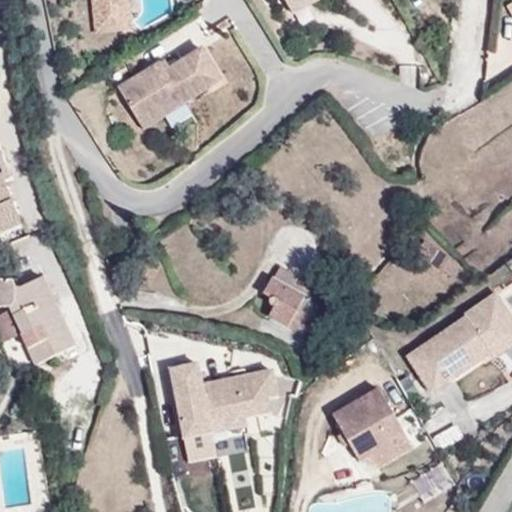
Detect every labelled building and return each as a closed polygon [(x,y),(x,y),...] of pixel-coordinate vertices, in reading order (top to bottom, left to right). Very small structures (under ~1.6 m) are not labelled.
[(125,0),(98,0),(103,29),(129,23),(125,0)] [(125,0),(129,23),(137,22),(133,0),(125,0)] [(314,0),(289,0),(287,1),(293,12),(314,0)] [(183,95),(187,103),(223,78),(204,47),(167,70),(162,62),(120,88),(140,121),(183,95)] [(145,129),(187,103),(183,95),(140,121),(145,129)] [(452,277),(460,265),(427,241),(418,254),(452,277)] [(272,279),(287,288),(294,276),(278,268),(272,279)] [(77,344),(72,334),(62,312),(46,277),(18,289),(14,280),(0,278),(0,306),(11,307),(38,364),(77,344)] [(287,288),(272,279),(264,294),(270,298),(269,303),(270,306),(276,308),(271,317),(304,334),(312,319),(298,311),(305,297),(287,288)] [(476,353),(480,359),(489,353),(492,357),(511,343),(511,319),(494,294),(489,297),(503,319),(500,320),(509,333),(486,349),(485,347),(476,353)] [(464,317),(405,357),(429,392),(451,377),(452,378),(480,359),(476,353),(485,347),(486,349),(509,333),(500,320),(503,319),(489,297),(463,315),(464,317)] [(62,312),(72,334),(81,329),(71,307),(62,312)] [(194,372),(169,376),(178,443),(204,439),(203,431),(239,426),(263,422),(261,408),(272,407),(268,383),(198,394),(194,372)] [(398,382),(409,401),(419,395),(408,377),(398,382)] [(405,435),(378,389),(333,416),(360,462),(371,455),(405,435)] [(203,431),(204,439),(240,434),(239,426),(203,431)] [(379,468),(413,448),(405,435),(371,455),(379,468)] [(205,446),(204,439),(178,443),(180,450),(205,446)] [(409,478),(425,503),(455,484),(439,459),(409,478)]
